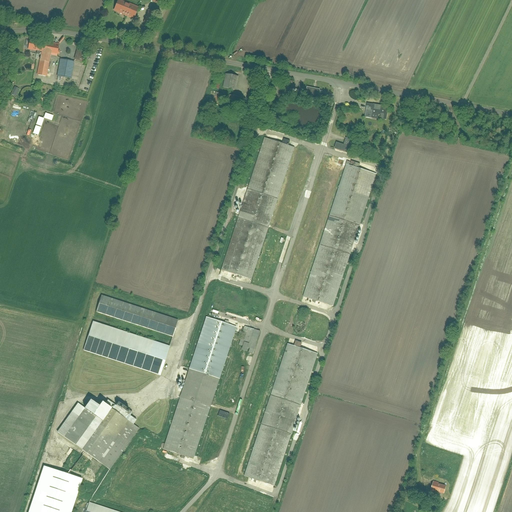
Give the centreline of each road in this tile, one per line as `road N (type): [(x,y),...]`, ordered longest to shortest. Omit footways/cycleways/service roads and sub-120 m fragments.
road 1 (unclassified): [(0,33),(32,28),(511,114)]
road 2 (track): [(511,162),(412,477)]
road 3 (track): [(207,279),(256,133),(269,134)]
